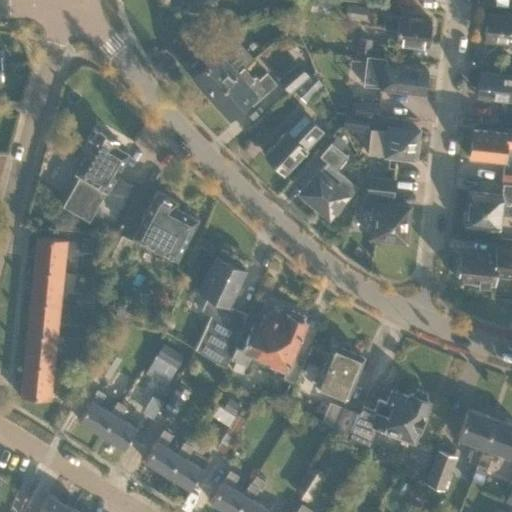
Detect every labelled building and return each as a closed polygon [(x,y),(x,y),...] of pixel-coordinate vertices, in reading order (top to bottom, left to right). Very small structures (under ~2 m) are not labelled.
[(367,4),(347,2),(345,16),(365,18),(367,4)] [(511,14),(486,12),(483,37),(511,41),(511,14)] [(398,15),(384,13),(383,25),(396,27),(394,40),(426,44),(430,18),(398,14),(398,15)] [(371,37),(358,37),(357,52),(370,53),(371,37)] [(234,72),(243,64),(252,56),(240,43),(232,50),(236,54),(230,60),(218,46),(203,60),(199,55),(187,65),(211,92),(234,71),(234,72)] [(383,56),(366,54),(363,82),(380,84),(379,87),(423,92),(426,68),(383,63),(383,56)] [(309,73),(298,60),(278,78),(290,91),(309,73)] [(234,71),(211,92),(229,113),(247,97),(251,102),(274,81),(265,70),(257,77),(255,75),(253,76),(243,64),(234,72),(234,71)] [(511,74),(479,70),(477,94),(511,97),(511,74)] [(312,72),(295,90),(305,100),(322,82),(312,72)] [(344,114),(368,116),(368,114),(379,115),(380,102),(354,99),(353,111),(344,110),(344,114)] [(368,116),(344,114),(342,126),(367,129),(368,116)] [(321,129),(310,119),(294,136),(286,128),(264,151),(282,169),(321,129)] [(418,128),(386,124),(385,128),(369,126),(366,151),(414,157),(418,128)] [(117,136),(99,126),(74,170),(79,173),(62,203),(88,217),(126,150),(113,143),(117,136)] [(511,127),(506,127),(505,132),(473,128),(469,155),(502,159),(504,143),(511,143),(511,127)] [(346,141),(337,133),(331,141),(330,140),(318,153),(326,160),(318,169),(317,168),(300,189),(327,211),(346,189),(350,193),(356,185),(335,167),(346,154),(340,148),(346,141)] [(511,172),(503,171),(502,181),(511,181),(511,172)] [(393,176),(367,174),(366,193),(392,195),(393,176)] [(511,182),(502,181),(500,193),(468,189),(464,223),(484,225),(485,228),(493,229),(495,227),(499,227),(501,212),(511,213),(511,182)] [(176,198),(156,188),(132,235),(176,257),(197,217),(173,204),(176,198)] [(409,204),(373,200),(369,235),(404,240),(409,204)] [(133,238),(122,233),(109,257),(120,263),(133,238)] [(33,267),(62,270),(66,238),(36,235),(33,267)] [(95,239),(86,238),(82,237),(80,250),(85,251),(93,252),(95,239)] [(511,245),(495,244),(494,254),(461,250),(458,278),(492,282),(493,273),(511,275),(511,245)] [(245,268),(214,254),(198,290),(202,292),(205,293),(207,294),(200,308),(211,313),(228,321),(235,306),(229,303),(245,268)] [(33,267),(29,299),(59,302),(62,270),(33,267)] [(91,296),(80,295),(79,305),(90,306),(91,296)] [(26,330),(56,334),(59,302),(29,299),(26,330)] [(136,314),(121,304),(115,313),(130,323),(136,314)] [(305,320),(266,305),(264,311),(263,310),(258,323),(252,321),(241,348),(235,346),(227,364),(241,370),(248,352),(270,360),(268,364),(284,370),(282,375),(294,380),(303,358),(292,354),(305,320)] [(26,330),(23,362),(52,365),(56,334),(26,330)] [(171,347),(187,357),(193,348),(177,338),(171,347)] [(362,354),(331,341),(315,382),(346,395),(362,354)] [(121,357),(110,349),(98,368),(108,376),(121,357)] [(49,397),(52,365),(23,362),(19,394),(49,397)] [(171,389),(154,379),(138,405),(155,415),(171,389)] [(189,389),(178,382),(160,411),(171,418),(189,389)] [(77,417),(101,431),(113,411),(110,409),(98,402),(104,392),(96,387),(77,417)] [(372,407),(361,403),(351,430),(369,437),(374,424),(413,439),(429,398),(409,390),(407,394),(390,387),(385,399),(376,396),(372,407)] [(240,402),(229,395),(218,413),(228,420),(240,402)] [(113,411),(101,431),(124,445),(136,426),(119,415),(126,404),(117,398),(110,409),(113,411)] [(351,430),(361,403),(361,402),(358,410),(341,404),(340,407),(331,403),(324,423),(346,432),(348,429),(351,430)] [(489,425),(493,416),(466,406),(456,435),(476,442),(474,447),(471,446),(467,459),(475,462),(489,425)] [(246,417),(237,411),(215,446),(224,452),(246,417)] [(511,445),(511,422),(493,416),(489,425),(475,462),(468,482),(478,485),(490,453),(487,452),(489,447),(509,454),(511,445)] [(179,452),(176,450),(165,443),(171,432),(163,426),(144,458),(167,472),(179,452)] [(179,452),(167,472),(190,486),(202,466),(185,456),(191,445),(194,447),(199,438),(188,432),(184,440),(183,439),(176,450),(179,452)] [(456,455),(438,448),(425,481),(443,488),(456,455)] [(325,471),(310,462),(293,490),(307,499),(325,471)] [(209,499),(231,511),(232,511),(245,492),(243,491),(231,484),(238,473),(228,467),(209,499)] [(254,472),(243,491),(245,492),(232,511),(264,511),(268,506),(252,496),(257,487),(260,488),(265,479),(254,472)] [(66,511),(71,505),(48,491),(36,510),(40,511),(66,511)] [(308,511),(311,507),(300,501),(293,511),(308,511)]
